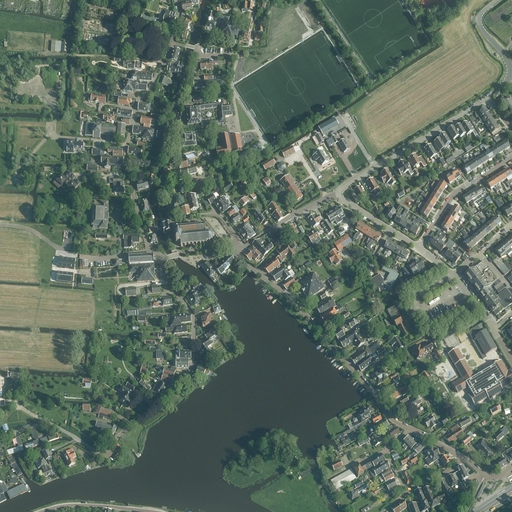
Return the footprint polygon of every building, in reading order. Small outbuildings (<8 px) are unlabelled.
[(189,3),(182,5),(183,11),(192,9),(192,6),(193,6),(193,5),(198,4),(198,0),(192,0),(191,0),(191,2),(189,2),(189,3)] [(174,27),(176,18),(175,18),(176,14),(164,10),(162,18),(165,19),(163,23),(174,27)] [(207,20),(205,27),(216,29),(217,23),(216,22),(213,21),(211,21),(211,20),(213,20),(215,14),(209,13),(207,19),(209,19),(209,21),(207,20)] [(154,27),(156,20),(142,16),(140,23),(154,27)] [(188,30),(189,24),(191,24),(191,20),(186,19),(185,23),(180,21),(178,28),(188,30)] [(235,44),(241,26),(222,20),(216,38),(235,44)] [(259,33),(254,33),(255,41),(262,40),(261,32),(263,32),(262,23),(262,20),(259,20),(259,22),(258,22),(259,33)] [(243,31),(241,41),(249,43),(252,32),(254,22),(249,21),(247,31),(243,31)] [(52,42),(51,51),(70,53),(70,43),(61,42),(56,42),(55,42),(52,42)] [(171,60),(170,64),(171,64),(173,64),(173,65),(176,65),(178,66),(178,65),(179,66),(179,62),(177,61),(177,60),(180,51),(175,49),(172,58),(171,57),(170,60),(171,60)] [(200,65),(200,67),(201,67),(201,70),(212,70),(212,67),(219,66),(221,66),(220,61),(218,62),(207,62),(207,64),(201,64),(201,65),(200,65)] [(168,67),(167,71),(178,74),(179,69),(177,68),(178,66),(176,65),(173,65),(173,64),(171,64),(170,67),(168,67)] [(152,82),(153,74),(131,72),(130,80),(128,80),(127,81),(140,82),(140,81),(152,82)] [(194,89),(201,88),(208,88),(208,85),(214,84),(213,79),(216,78),(216,75),(204,76),(205,81),(198,81),(198,82),(194,82),(194,89)] [(172,85),(173,82),(171,82),(171,80),(162,77),(160,84),(169,87),(170,84),(172,85)] [(147,91),(148,83),(125,81),(124,91),(133,92),(133,90),(147,91)] [(89,94),(88,102),(90,102),(102,104),(105,104),(106,97),(92,95),(89,94)] [(119,98),(118,105),(119,105),(129,106),(130,104),(131,104),(131,100),(123,98),(119,98)] [(511,112),(511,101),(510,98),(505,101),(503,98),(499,100),(504,108),(507,106),(511,113),(511,112)] [(226,124),(225,116),(233,116),(232,105),(226,106),(226,100),(224,100),(224,104),(217,104),(217,103),(200,105),(200,108),(187,110),(188,126),(201,125),(202,128),(218,126),(218,124),(226,124)] [(150,113),(151,105),(139,103),(138,111),(150,113)] [(480,112),(475,113),(476,118),(478,118),(479,120),(482,118),(489,114),(485,109),(480,112)] [(133,111),(121,110),(118,110),(117,113),(114,113),(113,115),(132,118),(133,111)] [(485,124),(492,119),(489,114),(482,118),(485,124)] [(114,124),(115,117),(104,115),(103,121),(106,121),(105,123),(114,124)] [(142,118),(141,124),(144,125),(144,127),(150,128),(150,126),(154,126),(155,124),(155,120),(142,118)] [(335,118),(318,127),(319,128),(322,134),(333,128),(338,126),(339,125),(335,118)] [(492,119),(485,124),(488,129),(495,125),(492,119)] [(86,126),(86,136),(93,137),(93,138),(100,139),(101,134),(113,135),(114,126),(87,123),(86,126)] [(466,135),(466,136),(472,133),(476,139),(479,137),(473,128),(473,127),(470,123),(468,124),(467,123),(461,127),(466,135)] [(114,126),(113,135),(117,136),(125,137),(126,126),(118,125),(118,126),(114,126)] [(461,127),(460,125),(454,129),(454,128),(454,129),(459,137),(460,139),(466,135),(461,127)] [(495,125),(488,129),(492,134),(499,130),(495,125)] [(143,135),(144,128),(134,127),(133,134),(143,135)] [(454,129),(454,128),(453,127),(447,131),(453,141),(459,137),(454,129)] [(144,128),(143,135),(142,139),(153,141),(154,137),(160,138),(161,130),(144,128)] [(315,136),(320,144),(324,141),(320,133),(315,136)] [(183,148),(196,147),(195,134),(182,135),(183,148)] [(233,134),(228,135),(229,139),(232,152),(234,152),(243,151),(240,135),(234,136),(233,134)] [(440,139),(445,147),(450,143),(445,134),(439,138),(440,139)] [(221,147),(216,148),(217,150),(218,157),(232,155),(232,152),(229,139),(228,135),(223,136),(221,136),(219,137),(221,147)] [(504,151),(497,140),(495,137),(493,138),(497,144),(498,146),(495,148),(499,154),(504,151)] [(334,144),(331,138),(326,142),(329,147),(334,144)] [(497,140),(504,151),(510,148),(506,142),(503,143),(500,138),(497,140)] [(446,148),(445,147),(440,139),(434,143),(440,152),(446,148)] [(344,153),(350,149),(344,140),(338,143),(344,153)] [(244,152),(242,153),(234,159),(241,168),(265,150),(258,141),(244,152)] [(70,142),(69,153),(76,153),(76,150),(85,151),(86,143),(70,142)] [(439,158),(431,145),(424,149),(430,159),(434,157),(436,160),(439,158)] [(292,146),(281,152),(284,158),(295,152),(292,146)] [(141,158),(142,150),(129,147),(128,154),(135,155),(134,156),(141,158)] [(108,148),(108,153),(113,154),(113,157),(123,157),(123,149),(119,149),(119,148),(108,148)] [(499,154),(495,148),(490,152),(494,158),(499,154)] [(322,165),(328,162),(327,161),(329,159),(328,156),(325,157),(322,151),(312,156),(315,161),(319,159),(322,165)] [(494,158),(490,152),(484,155),(488,161),(494,158)] [(476,153),(474,155),(477,160),(474,162),(478,168),(483,165),(479,159),(477,156),(476,153)] [(196,158),(195,155),(191,156),(191,155),(187,156),(183,157),(184,158),(182,159),(183,160),(179,162),(181,170),(191,167),(189,160),(196,158)] [(418,159),(415,155),(408,159),(414,168),(421,164),(423,168),(427,166),(421,157),(418,159)] [(488,161),(484,155),(479,159),(483,165),(488,161)] [(112,165),(113,158),(102,157),(102,164),(105,165),(105,168),(111,168),(111,165),(112,165)] [(464,158),(468,165),(472,171),(478,168),(474,162),(471,164),(468,158),(467,159),(466,157),(464,158)] [(113,158),(112,165),(123,166),(124,159),(113,158)] [(141,158),(141,159),(131,159),(131,165),(150,167),(150,160),(144,160),(144,158),(141,158)] [(272,158),(262,165),(265,171),(276,164),(272,158)] [(468,165),(464,158),(462,160),(463,161),(466,167),(463,169),(467,175),(472,171),(468,165)] [(411,176),(414,174),(406,163),(404,164),(403,161),(398,165),(400,168),(397,169),(401,176),(404,174),(404,175),(408,172),(411,176)] [(449,168),(447,169),(448,169),(451,175),(455,181),(460,177),(459,175),(461,174),(459,170),(453,173),(450,168),(451,167),(450,165),(448,166),(449,168)] [(197,173),(196,166),(175,172),(176,179),(195,174),(197,173)] [(447,169),(444,170),(445,171),(446,171),(449,176),(445,178),(446,178),(443,179),(446,182),(448,181),(449,184),(455,181),(447,169)] [(383,176),(380,177),(384,183),(386,182),(387,184),(390,182),(392,185),(396,183),(388,170),(381,174),(383,176)] [(503,173),(506,179),(511,176),(508,170),(503,173)] [(56,180),(53,183),(58,189),(61,186),(64,184),(66,185),(70,189),(72,192),(75,189),(81,184),(78,181),(75,184),(73,181),(76,178),(73,175),(70,173),(67,175),(64,178),(62,175),(59,178),(56,180)] [(506,179),(503,173),(497,176),(501,182),(506,179)] [(287,192),(296,186),(289,176),(280,182),(286,190),(287,192)] [(501,182),(497,176),(492,180),(496,186),(496,185),(501,182)] [(267,177),(263,180),(267,186),(271,183),(267,177)] [(113,180),(113,178),(109,178),(109,184),(114,183),(115,193),(124,192),(123,182),(121,182),(120,179),(113,180)] [(382,194),(373,179),(366,183),(370,189),(369,190),(370,192),(371,193),(374,192),(377,197),(382,194)] [(492,180),(486,183),(490,189),(493,187),(497,192),(499,191),(497,188),(496,185),(496,186),(492,180)] [(144,183),(144,181),(139,182),(139,184),(136,184),(138,191),(146,190),(145,187),(149,187),(148,182),(144,183)] [(186,192),(183,181),(178,183),(179,187),(180,186),(182,193),(186,192)] [(437,187),(443,191),(447,186),(441,182),(437,187)] [(226,192),(233,187),(230,183),(223,189),(226,192)] [(296,186),(287,192),(286,190),(283,192),(284,194),(280,197),(282,201),(287,198),(290,196),(295,203),(304,198),(296,186)] [(362,193),(359,187),(355,189),(362,200),(365,198),(364,197),(366,196),(364,191),(362,193)] [(443,191),(437,187),(434,193),(440,196),(443,191)] [(479,188),(473,191),(477,197),(478,200),(480,202),(482,201),(479,196),(482,194),(483,195),(486,193),(483,187),(480,189),(479,188)] [(480,202),(478,200),(473,191),(468,195),(474,203),(476,201),(478,204),(480,202)] [(170,206),(178,204),(175,192),(171,193),(172,198),(168,199),(169,205),(170,204),(170,206)] [(440,196),(434,193),(431,198),(436,202),(440,196)] [(190,210),(199,208),(196,194),(187,196),(190,210)] [(211,205),(213,203),(219,199),(216,194),(207,200),(211,205)] [(474,203),(468,195),(463,198),(466,204),(470,202),(473,207),(475,205),(474,203)] [(222,214),(223,214),(231,208),(223,197),(215,203),(222,214)] [(245,197),(239,202),(243,206),(243,207),(247,203),(249,201),(245,197)] [(436,202),(431,198),(427,203),(433,207),(436,202)] [(143,212),(149,211),(146,200),(140,201),(143,212)] [(101,203),(96,203),(96,201),(93,201),(93,206),(92,226),(92,231),(95,231),(95,229),(100,229),(100,230),(107,230),(108,219),(109,216),(109,214),(108,214),(109,203),(101,203)] [(283,218),(280,214),(281,213),(274,202),(269,206),(274,212),(271,214),(272,216),(272,215),(275,219),(276,218),(278,222),(283,218)] [(433,207),(427,203),(424,209),(430,213),(433,207)] [(178,204),(170,206),(172,213),(180,211),(178,204)] [(182,217),(191,215),(188,204),(185,205),(186,208),(181,209),(182,217)] [(455,206),(451,212),(462,219),(464,216),(461,215),(463,212),(461,210),(455,206)] [(236,207),(233,209),(227,213),(230,218),(239,211),(236,207)] [(340,207),(333,211),(340,223),(343,221),(342,219),(345,217),(343,213),(340,207)] [(508,217),(511,214),(511,212),(509,207),(503,210),(508,217)] [(391,219),(395,212),(390,209),(385,216),(391,219)] [(430,213),(424,209),(420,214),(426,218),(430,213)] [(400,225),(407,214),(408,211),(406,210),(401,218),(398,216),(394,222),(400,225)] [(327,215),(332,223),(335,221),(337,225),(340,223),(333,211),(327,215)] [(258,212),(254,215),(257,219),(256,219),(260,225),(262,223),(264,226),(268,223),(262,215),(261,216),(258,212)] [(465,220),(462,219),(451,212),(448,217),(454,221),(456,218),(463,222),(465,220)] [(405,229),(409,222),(406,221),(409,215),(407,214),(400,225),(405,229)] [(238,216),(237,215),(232,218),(233,219),(231,220),(235,224),(241,220),(240,218),(242,217),(240,215),(238,216)] [(316,218),(314,215),(308,219),(314,228),(320,224),(319,223),(322,221),(319,216),(316,218)] [(454,221),(448,217),(445,222),(451,226),(454,221)] [(491,221),(496,227),(501,223),(496,217),(491,221)] [(417,221),(410,232),(416,235),(419,229),(416,227),(420,222),(423,224),(425,221),(419,218),(417,221)] [(417,221),(415,219),(412,224),(409,222),(405,229),(410,232),(417,221)] [(482,229),(487,235),(492,231),(487,225),(485,223),(483,220),(481,222),(485,227),(482,229)] [(334,231),(327,221),(321,224),(324,229),(326,228),(327,230),(326,231),(328,235),(334,231)] [(492,231),(496,227),(491,221),(487,225),(492,231)] [(171,230),(170,222),(163,223),(164,229),(165,229),(164,228),(166,228),(166,230),(171,230)] [(453,228),(451,226),(445,222),(441,228),(447,232),(449,228),(456,233),(457,231),(455,230),(456,229),(453,228)] [(180,238),(175,238),(174,238),(175,240),(176,240),(176,242),(175,242),(175,244),(176,244),(176,245),(178,245),(177,243),(179,243),(179,244),(181,244),(181,247),(182,247),(182,246),(185,246),(185,247),(186,247),(186,246),(189,245),(189,246),(189,249),(193,249),(193,246),(193,245),(196,245),(196,246),(197,246),(197,245),(200,245),(201,245),(201,244),(203,244),(203,245),(204,245),(204,244),(206,244),(206,245),(207,245),(207,243),(209,243),(209,244),(210,243),(210,242),(212,241),(213,242),(213,241),(214,239),(215,239),(214,239),(214,236),(215,236),(214,235),(213,235),(212,234),(212,233),(211,234),(209,233),(209,232),(208,233),(208,234),(206,234),(205,224),(204,224),(205,225),(202,225),(202,224),(202,225),(199,225),(199,224),(198,224),(198,225),(195,226),(195,225),(194,225),(194,226),(191,226),(191,225),(191,223),(187,223),(187,226),(187,227),(184,227),(184,226),(183,226),(183,227),(180,227),(180,226),(179,226),(179,227),(180,238)] [(256,235),(248,223),(247,224),(244,225),(238,230),(246,241),(256,235)] [(358,238),(365,227),(359,223),(356,229),(359,231),(357,234),(356,236),(358,238)] [(293,236),(298,233),(293,224),(288,228),(293,236)] [(365,227),(358,238),(360,239),(362,237),(363,234),(367,236),(370,230),(365,227)] [(478,233),(483,239),(487,235),(482,229),(478,233)] [(370,238),(366,243),(369,245),(376,234),(370,230),(367,236),(370,238)] [(469,241),(474,247),(478,243),(473,237),(471,239),(467,234),(463,230),(461,232),(465,236),(467,239),(469,241)] [(313,246),(321,240),(315,231),(307,236),(313,246)] [(431,244),(436,248),(441,242),(445,236),(439,231),(436,235),(440,237),(438,240),(436,238),(431,244)] [(473,237),(478,243),(483,239),(478,233),(473,237)] [(158,244),(155,234),(149,236),(151,243),(154,242),(155,244),(158,244)] [(369,245),(370,245),(371,246),(374,241),(377,243),(381,237),(376,234),(369,245)] [(140,243),(140,236),(129,236),(129,235),(123,235),(123,240),(124,240),(124,248),(129,249),(129,248),(134,248),(134,243),(140,243)] [(339,251),(352,243),(347,235),(334,244),(339,251)] [(260,239),(253,244),(264,256),(273,247),(270,243),(265,248),(261,245),(263,242),(260,239)] [(441,242),(436,248),(441,253),(444,249),(446,250),(452,242),(450,240),(445,246),(441,242)] [(293,241),(278,252),(283,260),(286,258),(284,256),(288,253),(292,258),(297,255),(293,250),(298,247),(293,241)] [(380,254),(379,257),(384,260),(386,257),(385,257),(386,256),(393,245),(388,241),(384,247),(387,249),(386,252),(383,256),(380,254)] [(469,251),(474,247),(469,241),(464,245),(469,251)] [(452,242),(446,250),(448,252),(445,256),(450,260),(455,254),(451,250),(455,245),(452,242)] [(510,248),(505,242),(500,246),(505,252),(510,248)] [(393,245),(386,256),(389,257),(392,252),(395,254),(399,248),(393,245)] [(258,252),(253,246),(244,254),(250,261),(253,258),(255,260),(258,258),(259,259),(260,258),(262,260),(264,257),(259,252),(258,252)] [(505,252),(500,246),(495,251),(500,257),(501,257),(506,255),(505,253),(505,252)] [(399,248),(395,254),(398,256),(396,258),(395,261),(397,262),(404,251),(399,248)] [(457,251),(455,254),(450,260),(455,264),(460,258),(459,257),(461,255),(463,256),(465,253),(460,248),(457,251)] [(336,265),(343,261),(336,250),(329,254),(331,256),(328,258),(332,263),(334,262),(336,265)] [(404,251),(397,262),(399,264),(401,261),(403,259),(406,261),(409,255),(404,251)] [(129,265),(154,263),(153,255),(129,256),(129,265)] [(212,275),(217,271),(221,275),(223,276),(225,273),(224,272),(235,262),(231,257),(230,256),(220,266),(216,261),(212,265),(216,269),(215,270),(206,261),(200,265),(211,276),(210,277),(215,282),(217,280),(212,275)] [(272,262),(264,269),(269,274),(277,267),(278,269),(280,267),(279,266),(284,262),(283,262),(283,261),(282,260),(281,258),(280,258),(280,257),(274,261),(273,261),(272,261),(272,262)] [(76,260),(61,258),(60,268),(74,269),(76,260)] [(419,260),(413,264),(419,272),(424,268),(419,260)] [(488,288),(494,284),(498,280),(483,262),(465,275),(479,295),(488,288)] [(155,281),(154,264),(129,266),(129,274),(135,273),(135,277),(137,277),(137,282),(155,281)] [(413,264),(408,268),(414,276),(416,278),(421,274),(419,272),(413,264)] [(289,273),(285,267),(272,276),(276,281),(282,277),(285,281),(291,277),(293,276),(290,272),(289,273)] [(380,295),(392,288),(399,275),(384,267),(382,270),(389,274),(385,281),(384,282),(380,274),(372,279),(377,287),(375,288),(380,295)] [(306,290),(303,292),(308,299),(324,288),(316,277),(313,273),(305,278),(308,282),(307,283),(308,284),(305,286),(307,288),(305,289),(306,290)] [(73,284),(74,276),(57,274),(56,282),(73,284)] [(287,290),(302,280),(300,278),(297,279),(297,280),(294,282),(292,279),(282,285),(287,290)] [(298,284),(303,292),(306,290),(305,289),(307,288),(305,286),(308,284),(307,283),(308,282),(305,278),(298,284)] [(331,288),(333,287),(339,284),(337,280),(336,281),(334,278),(328,282),(329,284),(331,288)] [(494,287),(496,291),(503,285),(498,280),(494,284),(495,286),(494,287)] [(194,306),(201,302),(197,295),(206,290),(203,287),(199,284),(193,288),(194,290),(192,292),(192,293),(188,296),(194,306)] [(158,287),(157,285),(152,286),(147,287),(148,295),(153,294),(161,293),(160,287),(158,287)] [(137,296),(136,288),(126,289),(126,297),(137,296)] [(488,288),(479,295),(483,300),(492,294),(488,288)] [(495,297),(492,294),(483,300),(492,313),(493,312),(496,316),(499,314),(511,303),(511,296),(506,289),(495,297)] [(324,303),(316,308),(321,315),(335,306),(334,304),(330,297),(323,302),(324,303)] [(172,305),(171,298),(162,299),(160,299),(161,302),(158,302),(152,303),(153,307),(158,306),(158,304),(163,303),(163,306),(172,305)] [(336,312),(343,308),(340,304),(337,307),(334,309),(334,308),(320,317),(326,325),(334,320),(334,321),(337,319),(336,316),(338,315),(336,312)] [(401,317),(395,305),(387,310),(390,315),(396,327),(398,326),(404,338),(414,332),(410,325),(409,326),(407,321),(406,321),(403,316),(401,317)] [(470,308),(461,314),(465,320),(474,314),(470,308)] [(427,314),(431,321),(438,317),(434,310),(427,314)] [(204,328),(214,324),(210,314),(201,318),(203,323),(202,323),(204,328)] [(191,322),(190,315),(162,318),(163,322),(170,321),(171,327),(182,325),(181,323),(191,322)] [(358,324),(356,319),(355,319),(353,321),(336,332),(336,333),(334,335),(338,341),(345,336),(342,331),(344,329),(345,330),(350,327),(351,328),(358,324)] [(486,356),(497,350),(486,331),(487,331),(482,324),(468,332),(472,339),(471,340),(480,355),(480,354),(483,360),(487,358),(486,356)] [(187,332),(187,325),(166,328),(166,332),(174,331),(174,334),(187,332)] [(343,348),(353,342),(354,341),(358,348),(365,343),(361,338),(360,339),(356,334),(360,331),(358,329),(339,342),(343,348)] [(212,331),(205,335),(208,340),(199,346),(202,350),(202,351),(204,353),(207,357),(212,354),(207,348),(214,343),(211,339),(215,336),(214,334),(212,331)] [(447,345),(455,341),(462,354),(472,349),(464,334),(456,338),(454,334),(451,336),(450,334),(443,338),(447,345)] [(404,347),(397,337),(389,342),(392,346),(395,344),(398,350),(404,347)] [(434,350),(430,343),(421,348),(420,345),(411,350),(417,360),(425,355),(434,350)] [(356,366),(380,348),(379,346),(377,344),(369,349),(367,346),(359,351),(360,353),(351,359),(356,366)] [(385,350),(382,347),(370,356),(374,361),(379,357),(378,356),(379,355),(380,354),(381,354),(382,353),(385,350)] [(458,349),(449,354),(464,380),(459,382),(453,385),(458,392),(463,389),(468,386),(472,392),(469,394),(470,396),(475,405),(488,397),(489,399),(503,391),(502,388),(511,382),(511,374),(510,370),(507,371),(501,360),(490,367),(491,368),(475,377),(458,349)] [(180,354),(176,354),(176,359),(180,359),(191,359),(191,351),(180,351),(180,354)] [(374,362),(374,361),(370,356),(357,366),(361,371),(374,362)] [(189,368),(189,360),(176,360),(176,368),(189,368)] [(452,374),(447,365),(441,369),(446,378),(452,374)] [(163,375),(174,378),(175,372),(156,366),(156,369),(164,371),(163,375)] [(199,366),(196,373),(197,373),(196,375),(197,376),(198,377),(200,376),(200,375),(204,377),(204,375),(206,376),(209,375),(210,371),(207,370),(199,366)] [(378,385),(388,379),(382,369),(372,375),(378,385)] [(427,384),(432,381),(427,372),(421,375),(427,384)] [(10,379),(10,385),(22,385),(22,379),(18,379),(18,373),(11,373),(11,379),(10,379)] [(172,383),(174,378),(163,375),(162,378),(160,377),(160,378),(159,378),(162,380),(172,383)] [(387,394),(397,388),(395,383),(400,380),(398,377),(393,380),(394,382),(383,388),(387,394)] [(160,399),(163,394),(168,386),(159,380),(152,391),(160,399)] [(149,392),(151,389),(148,387),(149,386),(142,381),(140,385),(149,392)] [(128,383),(126,387),(133,391),(135,388),(128,383)] [(410,392),(406,385),(401,388),(400,387),(388,394),(392,401),(402,395),(403,396),(410,392)] [(122,386),(119,391),(124,395),(119,402),(127,407),(135,394),(122,386)] [(455,394),(450,397),(454,405),(470,396),(469,394),(467,390),(456,396),(455,394)] [(421,399),(419,395),(417,396),(409,401),(406,397),(399,401),(402,405),(402,406),(406,413),(422,403),(420,400),(421,399)] [(97,405),(94,413),(99,415),(98,418),(103,419),(104,417),(110,419),(112,414),(101,410),(102,407),(97,405)] [(368,420),(371,419),(375,417),(373,414),(373,413),(369,406),(359,412),(360,414),(356,416),(359,422),(352,426),(351,424),(348,425),(351,430),(361,424),(367,421),(368,420)] [(490,411),(493,416),(502,411),(499,406),(490,411)] [(371,419),(373,422),(374,425),(382,421),(379,415),(371,419)] [(430,418),(429,416),(424,419),(425,421),(424,422),(428,428),(429,427),(431,429),(439,424),(434,416),(431,417),(430,418)] [(462,428),(471,423),(469,418),(459,423),(462,428)] [(336,438),(335,438),(337,440),(337,441),(340,439),(342,441),(345,439),(344,437),(352,432),(352,433),(356,430),(357,430),(361,428),(360,427),(365,425),(365,426),(367,425),(366,423),(368,422),(369,423),(373,422),(371,419),(368,420),(367,421),(361,424),(351,430),(336,438)] [(379,431),(388,425),(385,420),(376,426),(374,427),(376,432),(379,431)] [(98,422),(96,427),(99,428),(97,432),(100,433),(102,429),(109,431),(108,433),(109,435),(111,436),(113,435),(117,427),(113,424),(112,426),(98,422)] [(451,445),(464,436),(457,426),(450,430),(452,433),(444,439),(451,445)] [(395,429),(394,427),(385,433),(388,438),(390,437),(392,441),(396,438),(396,437),(400,434),(396,428),(395,429)] [(499,440),(504,435),(508,432),(505,428),(495,436),(499,440)] [(368,437),(357,442),(359,446),(370,441),(370,440),(371,439),(376,447),(381,443),(383,441),(380,437),(378,438),(375,433),(369,437),(370,438),(369,438),(368,437)] [(465,439),(461,442),(465,447),(472,441),(471,441),(473,439),(472,437),(473,436),(470,433),(469,434),(465,438),(465,439)] [(57,434),(40,439),(41,444),(59,438),(57,434)] [(348,439),(342,442),(344,445),(359,437),(358,435),(358,434),(352,437),(351,436),(348,438),(348,439)] [(405,449),(408,447),(411,450),(416,445),(409,437),(403,442),(405,444),(403,447),(405,449)] [(486,445),(487,443),(484,440),(476,447),(487,459),(493,454),(486,445)] [(40,445),(38,441),(24,445),(26,450),(40,445)] [(402,465),(409,461),(415,456),(417,455),(425,448),(420,442),(412,450),(415,452),(408,459),(407,458),(400,461),(402,465)] [(24,451),(23,446),(7,451),(9,456),(24,451)] [(434,450),(432,447),(425,452),(428,458),(425,460),(429,466),(439,459),(438,456),(439,455),(436,449),(434,450)] [(46,460),(52,457),(48,449),(42,452),(46,460)] [(74,452),(72,449),(66,452),(68,455),(64,457),(69,467),(75,464),(73,458),(76,457),(74,452)] [(503,453),(508,460),(510,463),(511,461),(511,452),(510,449),(503,453)] [(508,460),(503,453),(499,457),(499,458),(501,458),(502,459),(497,463),(494,464),(495,467),(498,465),(501,469),(507,465),(505,462),(508,460)] [(358,478),(364,474),(363,472),(374,466),(375,468),(385,461),(381,454),(371,460),(370,460),(359,466),(357,462),(351,466),(358,478)] [(23,474),(11,456),(7,458),(18,477),(23,474)] [(444,466),(451,462),(447,456),(440,461),(444,466)] [(415,457),(409,461),(412,465),(414,463),(415,465),(417,464),(416,462),(418,461),(415,457)] [(46,467),(46,466),(46,465),(44,460),(38,462),(36,464),(38,469),(40,468),(41,470),(45,478),(53,474),(49,466),(46,467)] [(334,471),(343,467),(340,461),(331,465),(334,471)] [(375,477),(376,477),(390,468),(386,462),(372,470),(370,472),(373,478),(375,477)] [(461,466),(455,470),(463,483),(464,486),(465,488),(472,485),(470,481),(465,483),(464,480),(468,478),(461,466)] [(336,490),(356,479),(351,470),(331,481),(336,490)] [(386,482),(394,477),(390,470),(381,475),(382,477),(379,479),(381,483),(385,480),(386,482)] [(406,472),(401,474),(407,485),(411,483),(408,477),(410,476),(407,471),(406,472)] [(468,494),(465,488),(464,486),(463,483),(461,484),(460,483),(455,474),(446,478),(451,488),(457,484),(458,486),(464,496),(468,494)] [(389,491),(398,487),(393,480),(385,485),(386,486),(385,487),(386,489),(387,489),(389,491)] [(448,490),(449,490),(444,480),(438,483),(444,495),(446,494),(445,494),(447,493),(446,492),(448,491),(449,491),(448,490)] [(352,501),(360,497),(358,493),(368,487),(366,484),(356,490),(349,494),(352,501)] [(25,490),(22,485),(6,492),(9,498),(25,490)] [(434,498),(429,488),(423,491),(431,509),(431,511),(433,511),(434,511),(433,508),(439,506),(441,505),(439,503),(445,500),(443,495),(434,498)] [(373,498),(376,497),(376,496),(380,493),(378,489),(371,493),(373,498)] [(427,511),(430,511),(430,509),(422,491),(421,489),(414,492),(419,503),(417,503),(420,511),(425,511),(427,510),(427,511)] [(446,494),(444,495),(448,503),(453,500),(454,503),(457,501),(455,498),(451,489),(449,490),(448,490),(449,491),(448,491),(446,492),(447,493),(445,494),(446,494)] [(404,501),(403,500),(391,508),(393,511),(400,511),(407,508),(406,507),(404,501)] [(419,511),(416,503),(408,506),(410,511),(419,511)]
